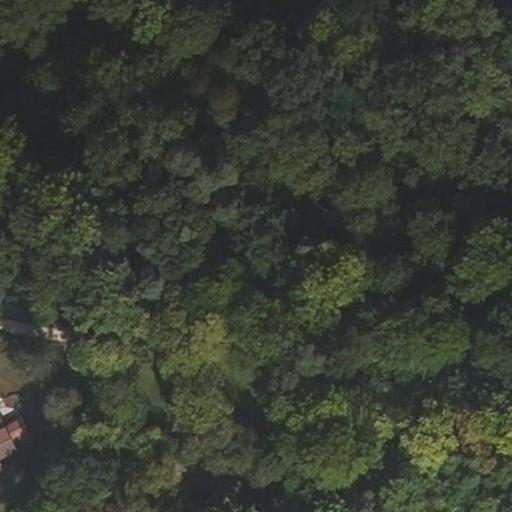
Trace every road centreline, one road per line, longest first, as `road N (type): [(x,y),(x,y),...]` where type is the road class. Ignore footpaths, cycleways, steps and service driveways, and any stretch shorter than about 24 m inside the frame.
road 1 (track): [(260,511),(294,430),(281,365),(219,320),(152,314),(81,343),(0,351)]
road 2 (track): [(0,131),(116,53),(151,0)]
